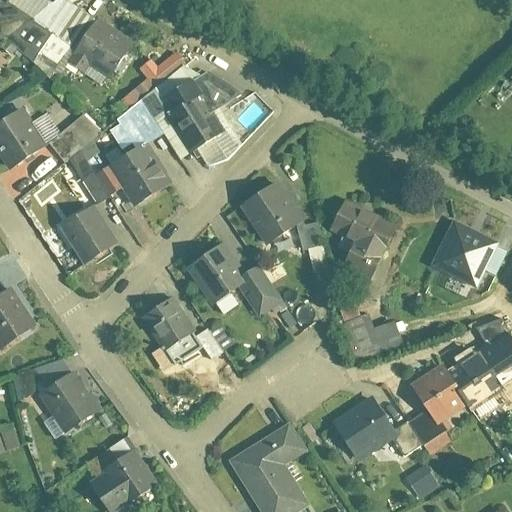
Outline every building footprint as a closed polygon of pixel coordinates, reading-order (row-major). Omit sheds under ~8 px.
[(0,0),(0,9),(4,12),(11,0),(0,0)] [(17,0),(12,8),(31,23),(49,0),(17,0)] [(59,1),(41,30),(73,51),(92,22),(59,1)] [(98,27),(75,57),(111,86),(135,56),(98,27)] [(197,157),(210,173),(273,122),(255,100),(220,128),(191,93),(158,119),(192,160),(197,157)] [(135,112),(118,123),(133,147),(151,135),(135,112)] [(18,116),(0,127),(0,158),(9,173),(41,153),(18,116)] [(90,146),(80,152),(89,169),(100,163),(90,146)] [(138,154),(110,170),(133,209),(160,193),(138,154)] [(272,193),(240,212),(264,250),(296,231),(272,193)] [(371,282),(379,262),(383,263),(399,223),(347,202),(331,243),(350,250),(342,270),(371,282)] [(92,212),(59,231),(81,270),(114,251),(92,212)] [(498,240),(449,216),(426,263),(475,286),(484,268),(494,273),(504,252),(495,247),(498,240)] [(214,256),(186,275),(215,316),(242,297),(214,256)] [(264,322),(283,309),(260,275),(241,287),(264,322)] [(0,352),(32,329),(26,321),(2,291),(0,292),(0,352)] [(360,295),(332,307),(340,326),(368,314),(360,295)] [(171,301),(141,318),(164,358),(194,341),(171,301)] [(474,325),(483,345),(507,335),(499,315),(474,325)] [(351,332),(363,365),(403,351),(391,318),(351,332)] [(191,346),(206,371),(224,361),(209,335),(191,346)] [(417,393),(440,430),(495,395),(472,359),(417,393)] [(17,397),(32,392),(24,371),(10,376),(17,397)] [(60,376),(28,402),(58,438),(90,413),(60,376)] [(338,426),(360,465),(399,443),(378,404),(338,426)] [(423,412),(404,424),(421,451),(441,439),(423,412)] [(9,422),(0,425),(0,438),(5,450),(19,445),(9,422)] [(264,445),(228,469),(256,511),(295,511),(304,506),(282,471),(302,458),(285,431),(264,445)] [(100,511),(114,511),(123,505),(128,511),(131,511),(161,488),(126,444),(94,470),(103,481),(86,494),(100,511)] [(410,489),(418,504),(444,491),(437,476),(410,489)]
